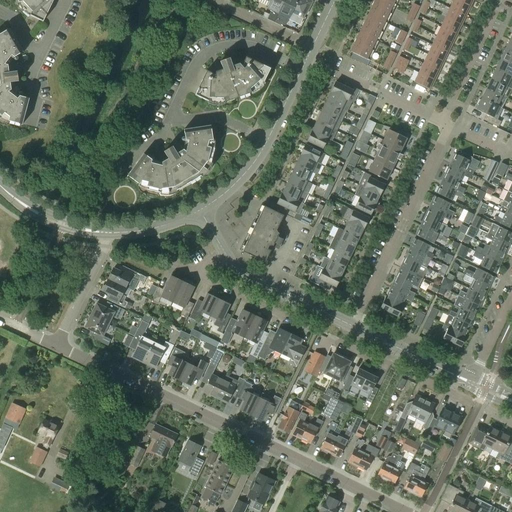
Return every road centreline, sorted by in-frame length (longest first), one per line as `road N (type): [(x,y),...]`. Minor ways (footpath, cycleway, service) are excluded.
road 1 (unclassified): [(402,511),(56,346)]
road 2 (residential): [(383,362),(193,270),(226,254)]
road 3 (residential): [(356,328),(449,126)]
road 4 (residential): [(171,119),(192,69),(215,48),(250,46),(301,69)]
road 5 (residential): [(449,126),(306,58)]
road 6 (residential): [(449,126),(448,112),(501,0)]
road 7 (residential): [(56,346),(106,232)]
